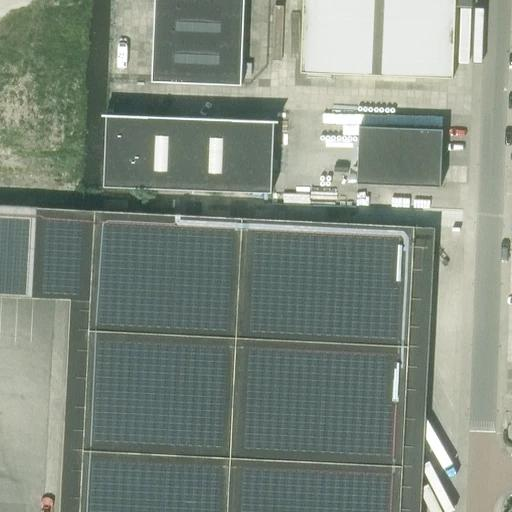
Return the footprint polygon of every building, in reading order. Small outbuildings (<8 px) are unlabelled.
[(156,0),(154,82),(243,85),(245,0),(156,0)] [(304,0),(302,72),(453,78),(456,0),(304,0)] [(107,115),(105,186),(273,192),(275,120),(107,115)] [(357,184),(441,187),(443,129),(359,126),(357,184)] [(80,511),(401,511),(415,226),(244,217),(96,210),(80,511)]
